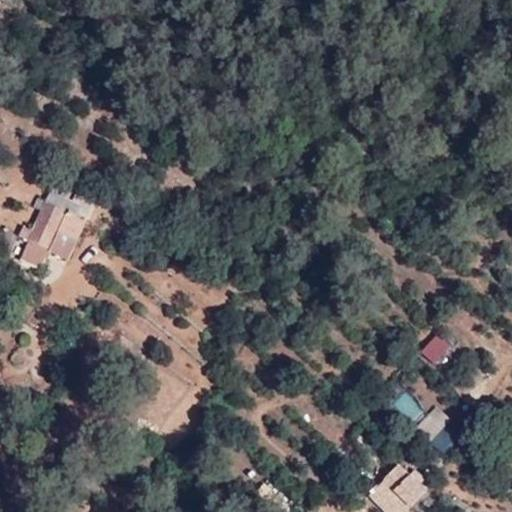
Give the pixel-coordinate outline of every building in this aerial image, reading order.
[(82,186),(63,177),(58,187),(37,178),(32,189),(70,207),(72,203),(74,204),(82,186)] [(19,217),(15,226),(7,244),(26,253),(34,236),(53,245),(70,207),(32,189),(19,217)] [(6,222),(15,226),(19,217),(10,213),(6,222)] [(435,368),(450,347),(431,335),(417,356),(435,368)] [(402,392),(391,405),(412,424),(424,410),(402,392)] [(413,426),(440,456),(460,438),(434,408),(413,426)] [(396,502),(411,485),(385,459),(369,474),(396,502)]
